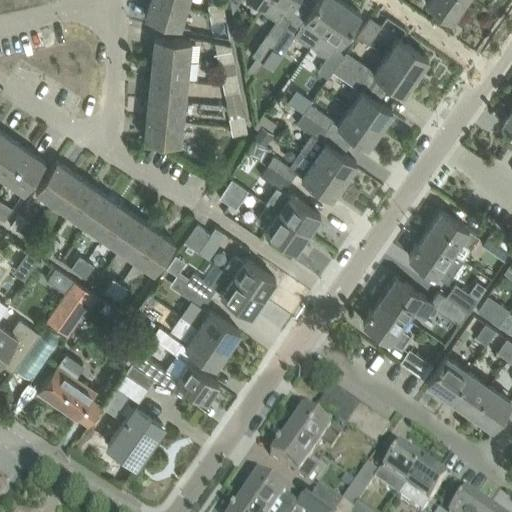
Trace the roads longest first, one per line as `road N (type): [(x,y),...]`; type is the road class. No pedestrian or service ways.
road 1 (residential): [(301,338),(444,144)]
road 2 (residential): [(301,338),(487,462)]
road 3 (residential): [(182,511),(301,338)]
road 4 (residential): [(231,226),(107,147)]
road 5 (residential): [(107,147),(113,3)]
road 6 (residential): [(490,72),(384,0)]
